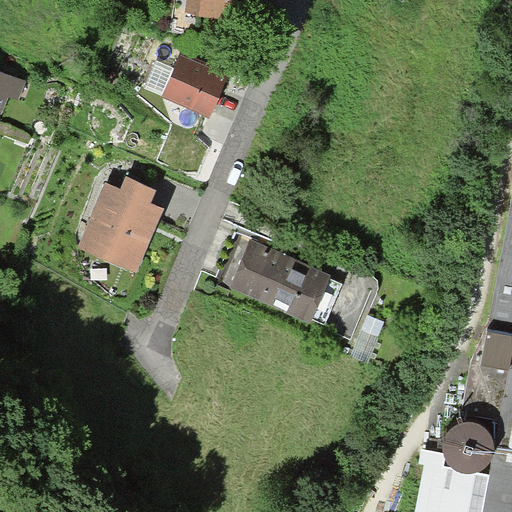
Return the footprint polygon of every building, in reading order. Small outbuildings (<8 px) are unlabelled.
[(190,0),(189,12),(225,17),(227,0),(190,0)] [(162,94),(208,113),(223,77),(177,57),(162,94)] [(0,73),(0,101),(10,78),(0,73)] [(511,511),(511,183),(487,319),(511,323),(511,344),(497,421),(487,474),(423,462),(413,511),(511,511)] [(160,211),(107,188),(82,247),(135,269),(160,211)] [(221,282),(241,236),(233,233),(214,279),(221,282)] [(359,291),(358,291),(291,263),(289,267),(272,260),(274,256),(248,244),(230,286),(322,325),(321,329),(339,337),(359,291)] [(360,288),(374,294),(378,283),(365,277),(360,288)] [(497,421),(511,344),(511,323),(487,319),(468,360),(458,414),(463,415),(483,418),(497,421)] [(482,421),(483,418),(463,415),(463,416),(453,418),(446,424),(440,433),(439,443),(441,452),(446,461),(454,467),(462,469),(472,469),(481,464),(488,457),(491,452),(493,443),(492,438),(489,429),(482,421)]
